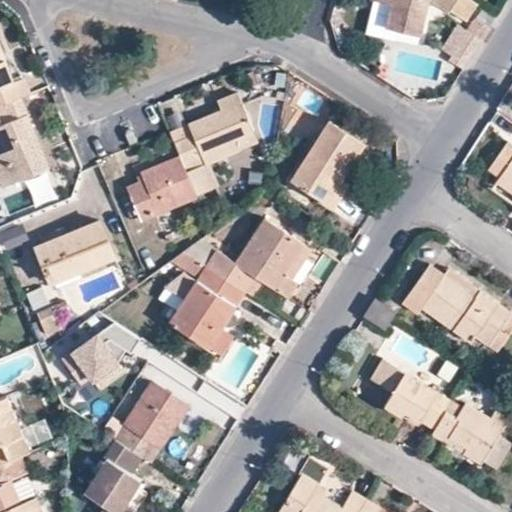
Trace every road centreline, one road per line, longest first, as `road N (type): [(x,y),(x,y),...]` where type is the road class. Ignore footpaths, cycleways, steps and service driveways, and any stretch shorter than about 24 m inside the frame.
road 1 (residential): [(263,35),(83,115),(33,0)]
road 2 (residential): [(412,190),(281,394)]
road 3 (residential): [(281,394),(473,511)]
road 4 (residential): [(442,142),(299,50)]
road 5 (residential): [(263,35),(110,0)]
road 6 (residential): [(281,394),(206,511)]
road 7 (residential): [(511,39),(442,142)]
road 8 (residential): [(511,260),(412,190)]
